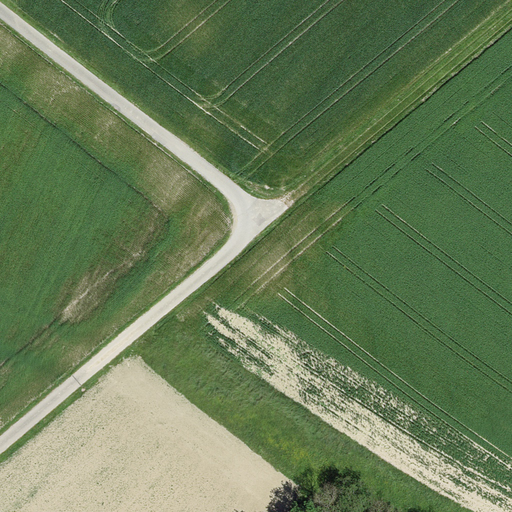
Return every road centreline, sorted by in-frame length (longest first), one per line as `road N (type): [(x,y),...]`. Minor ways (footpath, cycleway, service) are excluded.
road 1 (unclassified): [(0,8),(266,216),(0,446)]
road 2 (track): [(266,216),(511,13)]
